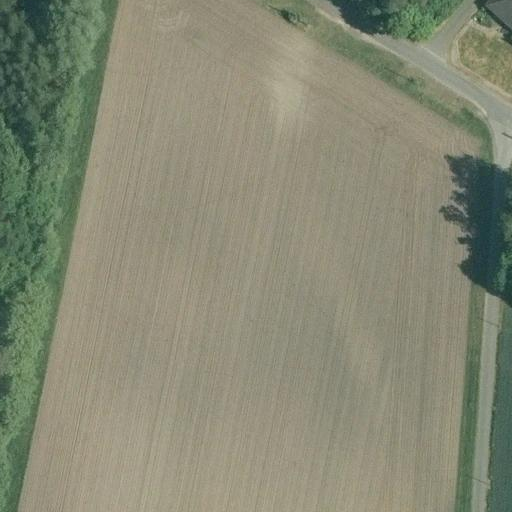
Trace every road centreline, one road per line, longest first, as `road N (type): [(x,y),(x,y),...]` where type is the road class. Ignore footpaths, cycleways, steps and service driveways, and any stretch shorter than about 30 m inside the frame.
road 1 (residential): [(505,117),(478,511)]
road 2 (residential): [(505,117),(327,9)]
